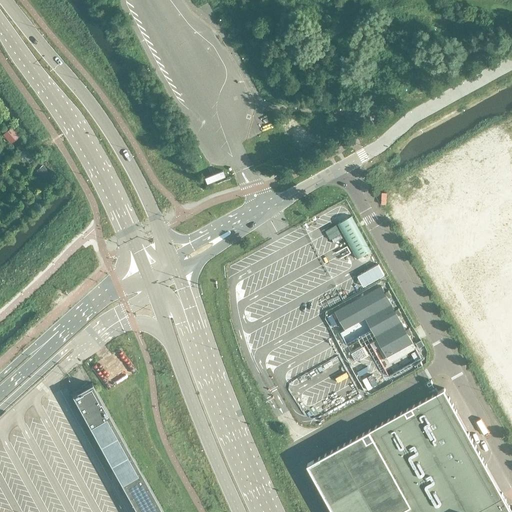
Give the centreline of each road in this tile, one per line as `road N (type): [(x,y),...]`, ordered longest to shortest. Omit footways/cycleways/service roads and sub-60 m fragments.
road 1 (primary): [(0,22),(108,187),(145,271)]
road 2 (primary): [(164,238),(114,139),(6,0)]
road 3 (primary): [(271,511),(177,276)]
road 4 (unclassified): [(449,361),(295,450),(293,471),(315,511)]
road 5 (primary): [(154,291),(239,511)]
road 6 (unclassified): [(343,167),(449,361)]
road 7 (unclassified): [(0,410),(90,331),(154,291)]
road 8 (unclassified): [(511,79),(343,167)]
road 9 (residential): [(263,211),(242,171),(213,61)]
road 10 (unclassified): [(449,361),(511,476)]
